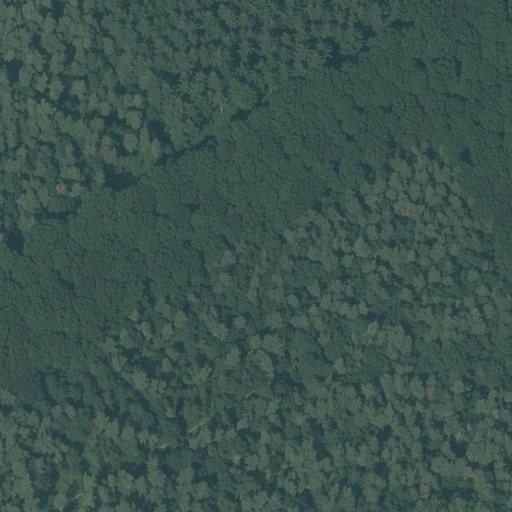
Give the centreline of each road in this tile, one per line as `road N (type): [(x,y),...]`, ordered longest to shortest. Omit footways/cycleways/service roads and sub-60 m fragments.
road 1 (track): [(466,0),(0,268)]
road 2 (unknown): [(45,511),(511,248)]
road 3 (track): [(178,165),(293,372)]
